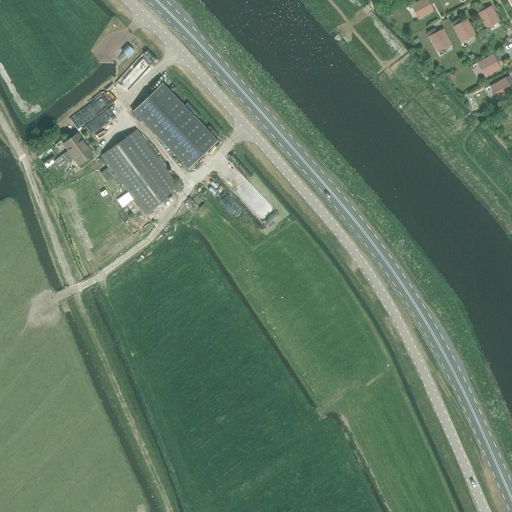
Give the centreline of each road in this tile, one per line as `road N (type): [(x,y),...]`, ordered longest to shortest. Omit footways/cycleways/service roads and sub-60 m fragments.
road 1 (unclassified): [(484,511),(374,280),(126,0)]
road 2 (primary): [(511,501),(404,288),(288,143),(154,0)]
road 3 (track): [(168,511),(76,289)]
road 4 (track): [(76,289),(22,159)]
